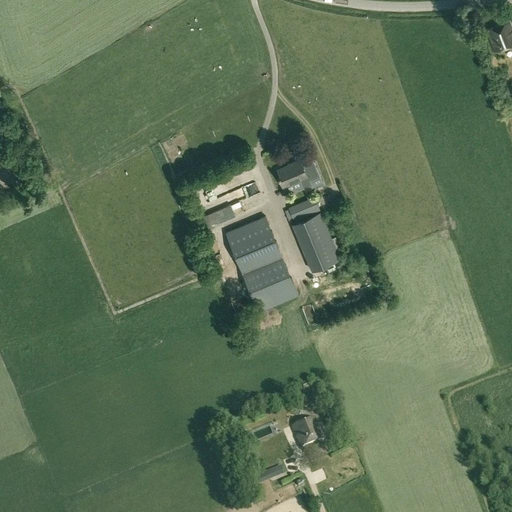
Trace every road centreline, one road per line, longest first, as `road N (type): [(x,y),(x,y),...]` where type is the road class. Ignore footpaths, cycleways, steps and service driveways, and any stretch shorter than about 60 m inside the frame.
road 1 (unclassified): [(510,0),(335,0)]
road 2 (track): [(273,89),(310,128),(335,190),(322,200)]
